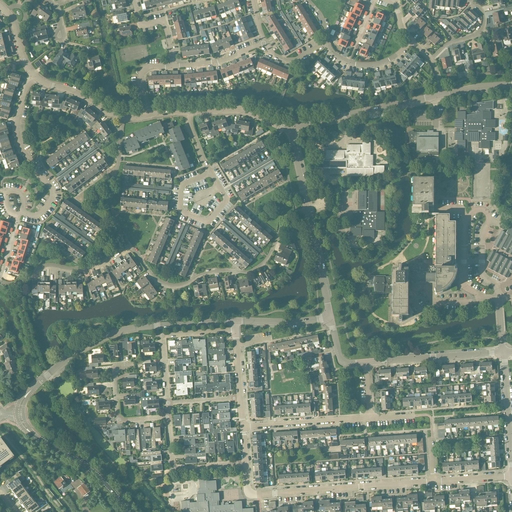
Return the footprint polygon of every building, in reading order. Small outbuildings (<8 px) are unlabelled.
[(117,0),(111,0),(112,4),(115,4),(116,9),(127,7),(124,0),(122,0),(117,1),(117,0)] [(154,0),(157,8),(162,7),(160,0),(154,0)] [(230,11),(235,9),(232,0),(227,2),(230,11)] [(237,0),(233,0),(232,0),(235,9),(241,7),(237,0)] [(225,13),(230,11),(227,2),(222,4),(225,13)] [(415,14),(418,17),(420,15),(423,12),(420,9),(422,7),(418,2),(417,2),(415,5),(415,4),(408,12),(412,17),(415,14)] [(364,7),(356,3),(354,9),(362,12),(361,13),(364,15),(365,12),(362,11),(364,7)] [(225,13),(222,4),(217,6),(220,15),(225,13)] [(296,14),(304,9),(301,4),(293,9),(296,14)] [(36,9),(31,14),(35,17),(37,14),(43,18),(42,19),(46,22),(52,14),(48,11),(49,10),(46,7),(45,8),(42,6),(39,11),(36,9)] [(80,8),(72,10),(74,19),(74,20),(80,19),(79,17),(86,16),(84,6),(80,7),(80,8)] [(299,18),(306,14),(304,9),(296,14),(299,18)] [(354,9),(352,14),(358,16),(358,17),(359,17),(361,13),(362,12),(354,9)] [(466,10),(464,11),(474,20),(478,16),(471,10),(469,12),(466,10)] [(122,11),(113,13),(114,17),(116,16),(117,24),(129,21),(128,13),(122,15),(122,11)] [(470,24),(474,20),(464,11),(463,13),(466,16),(464,18),(470,24)] [(502,12),(493,14),(495,25),(504,23),(502,12)] [(350,13),(348,18),(355,22),(355,23),(358,24),(359,22),(356,20),(358,17),(358,16),(352,14),(350,13)] [(378,13),(376,17),(375,18),(383,22),(385,17),(378,13)] [(302,23),(309,18),(306,14),(299,18),(302,23)] [(268,24),(276,20),(273,15),(265,20),(268,24)] [(417,27),(420,30),(426,24),(423,21),(425,19),(420,15),(418,17),(410,25),(415,29),(417,27)] [(174,24),(183,22),(181,16),(173,18),(174,24)] [(372,18),(375,19),(373,24),(375,24),(381,27),(383,22),(375,18),(376,17),(373,16),(372,18)] [(464,18),(463,17),(461,20),(458,17),(457,18),(466,28),(470,24),(464,18)] [(236,21),(238,26),(247,23),(245,18),(236,21)] [(304,28),(312,23),(309,18),(302,23),(304,28)] [(348,18),(345,23),(353,27),(355,23),(355,22),(348,18)] [(458,23),(456,25),(459,28),(463,32),(466,28),(457,18),(455,20),(458,23)] [(268,24),(271,29),(279,24),(276,20),(268,24)] [(455,32),(443,20),(441,22),(447,27),(445,29),(452,36),(455,32)] [(456,25),(452,21),(450,24),(447,21),(443,20),(455,32),(459,28),(456,25)] [(240,31),(249,28),(247,23),(238,26),(240,31)] [(307,32),(315,27),(312,23),(304,28),(307,32)] [(345,23),(343,28),(351,32),(350,33),(353,34),(354,32),(351,31),(353,27),(345,23)] [(431,27),(427,23),(426,24),(420,30),(417,33),(421,38),(424,35),(427,38),(432,33),(432,32),(429,30),(431,27)] [(91,30),(90,27),(89,24),(83,26),(83,29),(77,30),(78,37),(83,36),(83,39),(89,38),(88,34),(87,31),(91,30)] [(274,34),(282,29),(279,24),(271,29),(274,34)] [(380,33),(383,28),(381,27),(375,24),(372,29),(380,33)] [(35,32),(33,32),(34,37),(37,36),(37,38),(38,42),(44,40),(44,43),(48,42),(48,39),(47,34),(49,33),(47,25),(35,29),(35,32)] [(122,26),(116,27),(116,30),(120,29),(121,37),(132,35),(130,27),(122,29),(122,26)] [(318,32),(315,27),(307,32),(310,37),(318,32)] [(369,29),(372,30),(370,34),(378,38),(380,33),(372,29),(373,28),(370,27),(369,29)] [(242,36),(251,33),(249,28),(240,31),(242,36)] [(343,28),(341,33),(342,34),(348,37),(349,37),(350,33),(351,32),(343,28)] [(277,38),(285,33),(282,29),(274,34),(277,38)] [(503,40),(504,44),(505,45),(506,45),(510,44),(510,40),(511,39),(511,30),(511,29),(503,31),(505,40),(503,40)] [(439,35),(434,30),(432,32),(432,33),(427,38),(424,41),(429,45),(432,42),(435,45),(440,40),(437,37),(439,35)] [(186,33),(177,35),(179,41),(187,38),(190,38),(189,32),(186,33)] [(251,33),(242,36),(245,41),(253,38),(251,33)] [(287,38),(285,33),(277,38),(280,43),(287,38)] [(342,34),(340,39),(348,43),(348,44),(351,45),(351,43),(348,42),(350,38),(349,37),(348,37),(342,34)] [(368,39),(376,43),(378,38),(370,34),(368,38),(368,39)] [(231,37),(225,39),(229,48),(234,46),(231,37)] [(364,39),(367,41),(366,44),(366,45),(372,47),(371,47),(373,48),(376,43),(368,39),(368,38),(365,37),(364,39)] [(283,47),(290,43),(287,38),(280,43),(283,47)] [(495,45),(491,46),(494,57),(502,56),(500,48),(503,48),(502,41),(497,38),(495,40),(497,42),(495,45)] [(220,41),(224,50),(229,48),(225,39),(220,41)] [(346,48),(348,44),(348,43),(340,39),(338,44),(346,48)] [(214,40),(209,42),(210,45),(212,49),(214,54),(219,52),(215,43),(214,40)] [(215,43),(219,52),(224,50),(220,41),(215,43)] [(293,47),(290,43),(283,47),(286,52),(293,47)] [(479,49),(472,51),(474,60),(485,58),(483,52),(486,51),(484,43),(478,44),(479,49)] [(366,44),(364,44),(362,48),(361,49),(369,52),(371,47),(372,47),(366,45),(366,44)] [(209,45),(203,46),(204,55),(210,54),(209,50),(212,49),(210,45),(209,46),(209,45)] [(361,50),(359,54),(367,58),(369,52),(361,49),(362,48),(359,46),(358,49),(361,50)] [(463,49),(454,51),(457,62),(465,60),(465,62),(469,61),(467,54),(464,54),(463,49)] [(61,50),(53,63),(62,69),(67,62),(74,67),(79,59),(72,55),(70,58),(67,56),(68,55),(61,50)] [(412,56),(411,58),(412,59),(412,60),(418,66),(422,62),(422,61),(419,58),(416,56),(416,55),(414,53),(413,55),(412,56)] [(411,61),(409,63),(408,64),(415,70),(418,66),(412,60),(412,59),(411,58),(410,58),(406,55),(404,57),(408,60),(409,59),(411,61)] [(89,64),(85,65),(87,75),(91,74),(91,71),(94,70),(94,68),(101,67),(99,57),(89,59),(90,63),(89,63),(89,64)] [(314,67),(318,71),(324,64),(325,65),(326,63),(326,62),(329,58),(327,57),(324,60),(325,61),(323,63),(320,60),(314,67)] [(450,58),(441,60),(443,69),(452,68),(450,58)] [(250,59),(245,61),(249,69),(254,67),(252,64),(252,62),(250,59)] [(262,70),(265,61),(260,59),(257,67),(262,70)] [(249,69),(245,61),(240,63),(243,71),(249,69)] [(262,70),(267,72),(270,63),(265,61),(262,70)] [(408,64),(409,63),(407,62),(405,63),(407,65),(405,68),(404,68),(411,74),(413,76),(417,72),(415,70),(408,64)] [(240,63),(235,65),(238,73),(243,71),(240,63)] [(267,72),(272,74),(275,65),(270,63),(267,72)] [(404,82),(411,74),(404,68),(405,68),(403,66),(402,67),(398,63),(397,65),(400,69),(401,68),(403,69),(400,73),(401,73),(399,74),(403,81),(404,82)] [(324,64),(318,71),(316,73),(320,77),(322,75),(328,68),(329,69),(331,67),(329,65),(327,67),(325,65),(324,64)] [(328,68),(322,75),(326,78),(332,72),(333,72),(335,71),(334,70),(337,66),(335,64),(332,68),(331,67),(329,69),(328,68)] [(230,67),(233,75),(238,73),(235,65),(230,67)] [(280,68),(275,65),(272,74),(277,76),(280,68)] [(228,77),(233,75),(230,67),(225,69),(228,77)] [(282,78),(285,70),(280,68),(277,76),(282,78)] [(224,82),(229,80),(228,77),(225,69),(220,71),(223,79),(224,82)] [(290,72),(285,70),(282,78),(287,80),(290,72)] [(341,86),(347,87),(348,78),(349,78),(349,76),(348,76),(349,71),(346,71),(346,75),(347,76),(347,78),(342,78),(340,78),(338,81),(338,84),(341,84),(341,86)] [(336,75),(333,72),(332,72),(326,78),(331,82),(337,76),(339,74),(337,73),(336,75)] [(358,80),(355,79),(354,79),(353,88),(358,89),(359,80),(360,80),(361,77),(360,77),(360,72),(358,72),(357,77),(358,77),(358,80)] [(381,91),(380,88),(378,79),(379,79),(379,77),(378,77),(377,72),(374,73),(375,78),(377,77),(377,80),(373,81),(374,88),(372,88),(373,92),(381,91)] [(10,73),(8,79),(18,82),(19,81),(20,77),(10,73)] [(389,77),(391,86),(397,85),(398,87),(402,85),(398,78),(396,79),(395,76),(396,76),(395,73),(393,74),(394,76),(390,77),(389,77)] [(354,79),(355,79),(355,77),(353,76),(352,79),(349,78),(348,78),(347,87),(353,88),(354,79)] [(359,80),(358,89),(364,89),(368,89),(368,85),(367,85),(368,81),(366,81),(366,78),(364,78),(364,80),(360,80),(359,80)] [(18,82),(8,79),(6,84),(4,84),(17,87),(18,83),(21,84),(22,82),(19,81),(18,82)] [(13,92),(13,91),(15,87),(17,88),(17,87),(4,84),(3,89),(13,92)] [(13,92),(3,89),(1,94),(11,98),(13,93),(16,94),(16,93),(17,92),(13,91),(13,92)] [(42,107),(43,98),(40,98),(40,94),(33,93),(32,101),(36,101),(36,105),(42,106),(42,107)] [(1,94),(0,97),(0,99),(10,103),(10,102),(11,98),(1,94)] [(52,104),(53,96),(46,95),(46,99),(43,99),(43,98),(42,107),(48,108),(48,104),(52,104)] [(59,97),(53,96),(52,104),(55,104),(55,108),(61,109),(63,101),(59,101),(59,97)] [(10,103),(0,99),(0,105),(10,109),(8,108),(9,104),(12,105),(13,104),(13,103),(10,102),(10,103)] [(71,109),(74,101),(67,99),(66,102),(63,101),(61,109),(66,111),(67,107),(71,109)] [(80,104),(74,101),(71,109),(74,110),(72,114),(78,116),(82,109),(78,108),(80,104)] [(478,103),(475,104),(474,104),(473,104),(473,105),(472,105),(472,106),(471,106),(471,107),(471,108),(471,109),(472,110),(472,111),(473,111),(473,112),(474,112),(475,112),(476,112),(476,114),(469,115),(469,117),(465,116),(466,112),(457,112),(457,120),(454,120),(454,128),(457,128),(457,133),(454,133),(454,141),(457,141),(457,149),(458,149),(458,157),(468,157),(468,142),(478,142),(478,149),(489,149),(489,141),(495,141),(495,133),(491,133),(491,128),(495,128),(495,120),(491,120),(491,112),(489,112),(489,109),(493,109),(493,102),(493,101),(484,102),(484,104),(478,104),(478,103)] [(0,111),(8,114),(9,113),(10,109),(0,105),(0,111)] [(84,116),(87,118),(92,112),(87,108),(84,111),(82,109),(78,116),(82,119),(84,116)] [(8,115),(11,116),(12,114),(9,113),(8,114),(0,111),(0,117),(7,120),(8,115)] [(92,112),(87,118),(85,121),(88,123),(88,124),(92,127),(98,122),(95,120),(97,116),(92,112)] [(225,119),(219,121),(221,129),(225,128),(226,132),(231,130),(232,133),(231,121),(226,123),(225,119)] [(221,129),(219,121),(212,124),(214,128),(211,129),(210,126),(214,136),(219,134),(218,130),(221,129)] [(241,130),(243,122),(236,121),(236,125),(231,124),(231,121),(232,133),(237,134),(238,130),(241,130)] [(98,122),(92,127),(95,132),(99,129),(101,132),(107,128),(103,122),(100,125),(98,122)] [(250,123),(243,122),(241,130),(245,131),(244,135),(250,136),(252,128),(249,127),(250,123)] [(136,138),(123,143),(127,153),(132,151),(133,153),(136,152),(135,150),(140,148),(138,143),(144,141),(144,143),(147,142),(146,140),(157,136),(157,138),(160,137),(159,135),(165,133),(163,130),(168,128),(167,125),(168,124),(167,123),(161,125),(160,123),(134,133),(136,138)] [(211,137),(214,136),(210,126),(207,127),(206,123),(199,126),(202,133),(206,132),(207,136),(210,135),(211,137)] [(6,129),(0,131),(0,137),(8,134),(6,130),(9,129),(9,127),(6,128),(6,129)] [(179,127),(169,131),(171,136),(170,137),(171,140),(172,139),(174,144),(170,146),(172,151),(170,152),(171,154),(173,154),(177,164),(175,165),(176,167),(178,167),(180,172),(190,168),(180,142),(185,140),(179,127)] [(111,133),(107,128),(101,132),(103,135),(100,138),(103,142),(110,138),(108,135),(111,133)] [(417,133),(414,133),(414,132),(413,132),(412,131),(411,131),(410,131),(410,132),(409,132),(409,133),(408,133),(408,134),(408,135),(412,152),(417,163),(430,163),(430,156),(438,156),(438,153),(438,133),(433,133),(433,131),(427,131),(427,133),(417,133)] [(78,135),(79,137),(80,137),(84,143),(85,143),(87,142),(88,143),(90,142),(84,133),(81,135),(80,134),(78,135)] [(80,137),(79,137),(77,138),(76,137),(74,138),(75,140),(80,146),(82,145),(84,146),(86,145),(85,143),(84,143),(80,137)] [(10,138),(7,139),(8,140),(0,142),(0,148),(9,146),(8,141),(11,140),(10,138)] [(70,142),(71,143),(76,149),(78,148),(79,149),(82,148),(80,146),(75,140),(73,141),(72,140),(70,142)] [(261,152),(264,150),(265,152),(267,151),(262,142),(259,143),(258,142),(256,143),(257,145),(261,152)] [(71,143),(69,144),(68,143),(66,145),(67,146),(72,153),(72,152),(74,151),(75,153),(77,151),(76,149),(71,143)] [(347,150),(326,150),(326,161),(323,161),(323,169),(346,169),(346,177),(374,177),(374,174),(385,174),(385,166),(376,166),(373,166),(373,156),(371,156),(371,143),(362,143),(362,145),(347,145),(347,150)] [(257,154),(259,153),(260,155),(262,153),(261,152),(257,145),(255,146),(254,145),(252,146),(252,147),(253,147),(257,154)] [(11,151),(11,150),(9,146),(0,148),(0,151),(1,154),(11,151)] [(62,148),(63,149),(68,156),(70,154),(71,156),(73,154),(72,152),(72,153),(67,146),(65,148),(64,146),(62,148)] [(252,157),(255,156),(256,157),(258,156),(257,154),(253,147),(252,147),(250,149),(249,147),(247,148),(248,150),(252,157)] [(14,149),(11,150),(11,151),(1,154),(3,160),(15,156),(15,155),(13,156),(12,152),(15,151),(14,149)] [(63,149),(61,151),(60,149),(58,151),(59,152),(64,159),(66,157),(67,159),(69,157),(68,156),(63,149)] [(248,160),(250,158),(251,160),(253,159),(252,157),(248,150),(246,151),(245,150),(243,151),(243,153),(244,152),(248,160)] [(53,154),(54,155),(59,162),(60,162),(62,160),(63,162),(65,160),(64,159),(59,152),(56,154),(55,152),(53,154)] [(238,154),(239,155),(243,162),(246,161),(247,163),(249,161),(248,160),(244,152),(243,153),(241,154),(240,152),(238,154)] [(55,165),(57,163),(59,165),(61,163),(60,162),(59,162),(54,155),(52,157),(51,156),(49,157),(50,158),(55,165)] [(239,155),(237,157),(236,155),(234,156),(234,158),(235,158),(239,165),(241,164),(242,165),(244,164),(243,162),(239,155)] [(5,159),(6,164),(17,161),(16,160),(15,156),(3,160),(5,159)] [(57,167),(55,165),(50,158),(48,160),(47,159),(45,160),(51,168),(53,166),(54,168),(57,167)] [(231,158),(229,159),(230,161),(230,160),(234,168),(234,167),(237,166),(238,168),(240,167),(239,165),(235,158),(234,158),(232,159),(231,158)] [(17,161),(6,164),(8,170),(19,166),(17,162),(20,161),(19,159),(16,160),(17,161)] [(104,169),(106,167),(107,169),(109,167),(103,159),(101,161),(99,159),(97,161),(98,162),(99,162),(104,169)] [(230,170),(232,169),(233,171),(235,169),(234,167),(234,168),(230,160),(230,161),(228,162),(227,160),(225,162),(226,163),(230,170)] [(105,170),(104,169),(99,162),(98,162),(96,164),(95,162),(93,164),(94,166),(94,165),(99,172),(102,170),(103,172),(105,170)] [(231,172),(230,170),(226,163),(223,164),(222,163),(220,164),(225,173),(228,171),(229,173),(231,172)] [(95,175),(97,174),(98,175),(100,173),(99,172),(94,165),(94,166),(92,167),(91,165),(89,167),(90,169),(95,175)] [(90,169),(88,170),(87,169),(85,170),(86,172),(91,178),(93,177),(94,178),(96,176),(95,175),(90,169)] [(278,180),(280,179),(281,180),(283,179),(278,170),(276,172),(275,170),(273,171),(274,173),(278,180)] [(87,181),(89,180),(90,181),(92,180),(91,178),(86,172),(84,173),(83,172),(81,173),(82,175),(87,181)] [(273,183),(274,183),(276,181),(277,183),(279,181),(278,180),(274,173),(271,174),(270,173),(268,174),(269,176),(273,183)] [(83,184),(85,183),(86,184),(88,183),(87,181),(82,175),(80,176),(79,175),(76,176),(78,178),(83,184)] [(274,184),(274,183),(273,183),(269,176),(267,177),(266,175),(264,177),(265,178),(269,185),(271,184),(272,185),(274,184)] [(84,186),(83,184),(78,178),(76,179),(74,178),(72,179),(73,181),(74,181),(78,188),(79,188),(81,186),(82,187),(84,186)] [(265,178),(262,180),(261,178),(259,179),(260,181),(264,188),(265,188),(267,187),(268,188),(270,187),(269,185),(265,178)] [(434,207),(434,179),(413,179),(413,212),(422,212),(422,213),(433,213),(433,207),(434,207)] [(74,191),(77,189),(78,190),(80,189),(79,188),(78,188),(74,181),(73,181),(71,183),(70,181),(68,183),(69,184),(74,191)] [(255,182),(256,184),(256,183),(260,191),(262,189),(263,191),(265,189),(265,188),(264,188),(260,181),(258,182),(257,181),(255,182)] [(250,184),(251,186),(256,193),(258,192),(259,193),(261,192),(260,191),(256,183),(256,184),(253,185),(252,183),(250,184)] [(75,192),(74,191),(69,184),(67,186),(66,184),(64,186),(70,194),(72,192),(73,194),(75,192)] [(246,187),(247,189),(251,196),(253,195),(254,196),(257,195),(256,193),(251,186),(249,188),(248,186),(246,187)] [(247,199),(249,197),(250,199),(252,197),(251,196),(247,189),(245,190),(244,188),(241,190),(242,192),(242,191),(247,199)] [(350,236),(363,236),(363,239),(374,239),(374,231),(384,231),(384,212),(377,212),(377,189),(369,189),(369,191),(358,191),(358,212),(353,212),(353,228),(350,228),(350,236)] [(248,200),(247,199),(242,191),(242,192),(240,193),(239,191),(237,192),(242,201),(244,200),(245,201),(248,200)] [(70,203),(68,202),(69,200),(67,199),(61,207),(63,208),(62,210),(64,212),(65,210),(70,203)] [(65,210),(68,211),(66,213),(69,215),(70,213),(74,206),(72,205),(73,203),(71,202),(70,203),(65,210)] [(70,213),(72,214),(71,216),(73,218),(74,216),(79,209),(76,208),(77,206),(75,205),(74,206),(70,213)] [(241,211),(241,210),(239,209),(240,207),(238,206),(232,213),(234,215),(233,217),(234,218),(236,217),(241,211)] [(74,216),(76,217),(75,219),(77,221),(78,219),(83,212),(81,211),(82,209),(79,208),(79,209),(74,216)] [(238,222),(240,220),(245,214),(243,212),(244,211),(242,209),(241,210),(241,211),(236,217),(238,219),(236,220),(238,222)] [(81,224),(82,222),(87,215),(85,214),(86,212),(84,211),(83,212),(78,219),(80,220),(79,222),(81,224)] [(242,225),(244,224),(249,217),(247,216),(248,214),(246,213),(245,214),(240,220),(242,222),(240,223),(242,225)] [(88,214),(87,215),(82,222),(85,223),(83,225),(86,227),(87,225),(91,218),(89,217),(90,215),(88,214)] [(374,282),(374,284),(375,294),(385,294),(393,294),(393,317),(399,317),(399,321),(401,321),(401,322),(413,316),(412,314),(413,313),(412,310),(409,305),(408,305),(408,303),(408,282),(436,282),(436,295),(438,295),(441,294),(443,293),(445,291),(447,290),(449,288),(451,286),(452,284),(453,282),(454,280),(455,278),(456,276),(456,274),(457,271),(457,269),(455,269),(455,266),(456,222),(449,222),(449,221),(449,219),(449,215),(448,215),(436,215),(436,266),(408,266),(408,269),(407,269),(402,269),(402,265),(398,265),(398,269),(393,269),(393,277),(386,277),(385,276),(374,276),(374,282)] [(244,224),(246,225),(244,227),(246,229),(248,227),(247,227),(253,221),(251,219),(252,218),(250,216),(249,217),(244,224)] [(96,221),(93,220),(94,218),(92,217),(91,218),(87,225),(89,226),(88,228),(90,230),(91,228),(96,221)] [(172,227),(172,226),(173,224),(175,225),(176,222),(167,218),(166,221),(164,220),(163,223),(165,223),(172,227)] [(247,227),(248,227),(249,229),(248,230),(250,232),(251,231),(251,230),(257,224),(255,222),(256,221),(254,219),(253,221),(247,227)] [(94,233),(95,231),(100,224),(98,223),(99,221),(96,220),(96,221),(91,228),(93,229),(92,231),(94,232),(94,233)] [(0,221),(0,222),(0,227),(7,229),(7,230),(10,231),(10,229),(7,228),(9,224),(0,221)] [(511,222),(506,234),(501,231),(495,244),(511,252),(511,222)] [(101,223),(100,224),(95,231),(97,232),(96,234),(98,236),(104,227),(102,226),(103,224),(101,223)] [(170,231),(171,229),(173,230),(174,227),(172,226),(172,227),(165,223),(164,226),(162,225),(161,228),(163,228),(170,231)] [(254,235),(255,234),(261,228),(259,226),(260,225),(258,223),(257,224),(251,230),(251,231),(253,232),(252,234),(254,235)] [(52,229),(49,228),(51,226),(48,224),(42,233),(45,234),(44,236),(46,237),(47,236),(52,229)] [(255,234),(257,236),(256,237),(258,239),(259,237),(265,231),(263,229),(264,228),(262,226),(261,228),(255,234)] [(50,240),(51,239),(56,232),(54,231),(55,229),(53,227),(52,229),(47,236),(49,237),(48,239),(50,240)] [(21,234),(29,236),(31,231),(23,228),(21,233),(21,234)] [(172,232),(170,231),(163,228),(162,231),(160,230),(159,232),(160,233),(161,233),(168,236),(169,234),(171,234),(172,232)] [(220,235),(220,234),(218,233),(219,231),(217,229),(211,237),(213,239),(212,240),(214,242),(215,241),(220,235)] [(51,239),(53,240),(52,242),(54,243),(55,242),(60,235),(58,234),(59,232),(57,230),(56,232),(51,239)] [(259,237),(261,239),(260,241),(262,242),(263,241),(269,235),(268,234),(266,233),(268,231),(266,230),(265,231),(259,237)] [(202,239),(203,237),(204,237),(205,235),(196,231),(195,234),(193,233),(192,235),(194,236),(202,239)] [(28,241),(29,236),(21,234),(21,233),(18,232),(18,234),(21,235),(19,239),(29,242),(28,241)] [(64,238),(62,237),(63,235),(61,233),(60,235),(55,242),(58,243),(57,245),(59,246),(60,245),(64,238)] [(170,237),(168,236),(161,233),(160,233),(159,235),(158,235),(157,237),(158,238),(166,241),(167,238),(169,239),(170,237)] [(218,246),(219,244),(218,244),(224,238),(222,236),(223,235),(221,233),(220,234),(220,235),(215,241),(217,243),(216,244),(218,246)] [(270,233),(268,234),(269,235),(263,241),(265,243),(264,244),(266,246),(273,238),(270,236),(271,235),(270,233)] [(65,236),(64,238),(60,245),(62,246),(61,248),(63,249),(64,248),(69,241),(66,240),(68,238),(65,236)] [(199,244),(200,244),(201,241),(202,242),(203,240),(202,239),(194,236),(193,238),(191,238),(190,240),(192,241),(199,244)] [(221,249),(223,248),(222,248),(228,241),(226,240),(227,238),(225,236),(224,238),(218,244),(219,244),(221,246),(219,247),(221,249)] [(164,246),(165,243),(167,244),(168,242),(166,241),(158,238),(157,240),(156,239),(155,242),(156,242),(164,246)] [(21,240),(20,244),(20,245),(28,247),(29,242),(19,239),(21,240)] [(70,239),(69,241),(64,248),(66,249),(65,251),(67,252),(68,251),(73,244),(71,243),(72,241),(70,239)] [(232,245),(230,243),(231,241),(229,240),(228,241),(222,248),(223,248),(224,249),(223,251),(225,252),(226,251),(232,245)] [(197,249),(198,246),(200,247),(201,244),(200,244),(199,244),(192,241),(191,243),(189,242),(188,245),(190,246),(197,249)] [(71,255),(72,254),(77,247),(75,246),(76,244),(74,242),(73,244),(68,251),(70,252),(69,254),(71,255)] [(162,250),(163,248),(165,249),(166,246),(164,246),(156,242),(155,245),(154,244),(153,247),(154,247),(162,250)] [(20,245),(20,244),(17,243),(16,245),(19,246),(18,250),(26,253),(28,247),(20,245)] [(226,251),(228,253),(227,254),(229,256),(230,255),(230,254),(236,248),(234,246),(235,245),(233,243),(232,245),(226,251)] [(76,258),(77,257),(81,250),(79,249),(80,247),(78,245),(77,247),(72,254),(75,255),(74,257),(76,258)] [(285,266),(291,251),(280,246),(278,250),(283,252),(282,256),(278,254),(275,261),(285,266)] [(160,255),(161,253),(163,253),(164,251),(162,250),(154,247),(153,250),(152,249),(151,251),(152,252),(160,255)] [(240,252),(239,252),(238,250),(239,248),(237,247),(236,248),(230,254),(230,255),(232,256),(231,257),(233,259),(234,258),(240,252)] [(82,248),(81,250),(77,257),(79,258),(78,260),(80,261),(86,253),(83,252),(85,250),(82,248)] [(193,258),(194,256),(196,256),(197,254),(195,253),(188,250),(187,253),(185,252),(184,254),(186,255),(193,258)] [(241,250),(239,252),(240,252),(234,258),(236,260),(235,261),(237,263),(238,261),(244,255),(243,255),(241,253),(243,252),(241,250)] [(152,252),(151,254),(150,254),(149,256),(150,257),(158,260),(159,257),(161,258),(162,256),(160,255),(152,252)] [(23,263),(24,258),(16,256),(17,254),(13,253),(13,256),(16,257),(15,261),(13,260),(23,263)] [(241,266),(242,265),(247,258),(245,257),(247,255),(245,253),(243,255),(244,255),(238,261),(240,263),(239,264),(241,266)] [(125,260),(132,270),(137,266),(128,254),(125,256),(129,260),(126,262),(125,260)] [(195,259),(193,258),(186,255),(185,257),(183,257),(182,259),(184,260),(191,263),(192,260),(194,261),(195,259)] [(488,268),(502,275),(509,263),(494,255),(488,268)] [(160,261),(158,260),(150,257),(149,259),(148,259),(147,261),(156,265),(157,262),(159,263),(160,261)] [(249,257),(247,258),(242,265),(244,266),(243,268),(245,269),(251,262),(249,260),(251,259),(249,257)] [(132,270),(125,260),(120,263),(126,271),(130,268),(132,270)] [(189,268),(190,265),(192,266),(193,264),(191,263),(184,260),(183,262),(181,261),(180,264),(182,265),(189,268)] [(115,267),(123,277),(121,274),(126,271),(120,263),(115,267)] [(511,264),(509,263),(502,275),(507,278),(511,269),(511,264)] [(17,274),(19,268),(11,266),(11,265),(8,264),(7,266),(11,267),(9,271),(17,274)] [(187,273),(187,272),(188,270),(190,271),(191,268),(189,268),(182,265),(181,267),(179,266),(178,269),(179,269),(180,269),(187,273)] [(118,280),(123,277),(115,267),(117,269),(112,273),(118,280)] [(189,273),(187,272),(187,273),(180,269),(179,269),(178,272),(177,271),(176,273),(185,277),(186,275),(188,275),(189,273)] [(268,282),(272,280),(267,272),(265,273),(263,274),(262,272),(258,274),(259,276),(258,277),(257,276),(253,278),(258,286),(267,280),(268,282)] [(106,283),(103,277),(104,277),(102,274),(97,276),(101,285),(102,288),(107,285),(106,283)] [(114,286),(109,274),(104,277),(103,277),(106,283),(107,285),(108,288),(114,286)] [(95,288),(101,285),(97,276),(91,279),(96,290),(95,288)] [(139,294),(142,292),(151,285),(145,277),(141,280),(141,279),(137,282),(142,288),(137,291),(139,294)] [(234,291),(237,291),(236,284),(233,285),(233,282),(232,282),(231,277),(224,279),(226,290),(234,289),(234,291)] [(218,287),(221,286),(220,279),(217,280),(217,278),(208,279),(210,289),(219,288),(218,287)] [(91,293),(96,290),(91,279),(92,281),(87,284),(91,293)] [(248,279),(239,280),(241,293),(250,291),(250,293),(253,293),(251,281),(248,282),(248,279)] [(157,294),(151,285),(142,292),(144,294),(145,294),(150,300),(154,297),(154,296),(157,294)] [(203,294),(206,293),(205,285),(194,287),(196,297),(204,296),(203,294)] [(216,349),(224,348),(225,348),(224,343),(223,343),(223,336),(207,337),(207,342),(215,342),(216,349)] [(113,346),(110,346),(110,350),(114,350),(114,353),(114,356),(122,356),(122,351),(125,351),(124,342),(124,338),(120,338),(120,342),(121,342),(121,345),(113,346)] [(128,338),(124,338),(124,342),(125,351),(128,350),(128,355),(136,355),(136,344),(128,345),(127,342),(128,342),(128,338)] [(193,339),(193,340),(193,348),(201,347),(201,356),(206,355),(205,339),(198,340),(198,339),(193,339)] [(194,356),(193,348),(193,340),(186,340),(181,340),(181,341),(182,349),(189,348),(189,356),(194,356)] [(144,352),(155,351),(154,343),(149,344),(149,341),(140,341),(141,345),(144,344),(144,352)] [(182,357),(182,349),(181,341),(175,341),(169,341),(170,350),(177,349),(177,357),(182,357)] [(3,354),(7,363),(4,364),(5,368),(6,368),(9,375),(16,372),(13,363),(15,362),(13,356),(11,357),(9,350),(9,349),(5,345),(0,348),(0,350),(3,354)] [(217,361),(225,360),(226,360),(225,354),(224,355),(224,348),(216,349),(208,349),(208,354),(216,353),(217,361)] [(89,363),(90,367),(92,367),(98,366),(98,363),(103,363),(102,355),(92,355),(93,363),(89,363)] [(325,356),(316,358),(317,361),(315,362),(315,364),(318,364),(320,363),(326,362),(325,356)] [(174,372),(175,372),(183,371),(183,364),(191,363),(190,358),(175,360),(175,366),(174,366),(174,372)] [(151,360),(142,361),(136,361),(136,365),(145,364),(146,372),(156,371),(156,363),(151,363),(151,360)] [(217,361),(209,362),(209,366),(217,366),(218,373),(227,372),(226,367),(225,367),(225,361),(217,361)] [(485,363),(486,371),(489,370),(489,374),(495,374),(495,365),(492,366),(491,362),(485,363)] [(482,371),(486,371),(485,363),(479,363),(479,367),(476,367),(477,374),(482,374),(482,371)] [(458,368),(458,376),(464,375),(464,372),(467,372),(467,364),(460,365),(461,368),(458,368)] [(467,364),(467,372),(471,372),(471,375),(477,374),(476,367),(473,367),(473,364),(467,364)] [(452,376),(458,376),(458,368),(454,369),(454,365),(448,366),(449,374),(452,373),(452,376)] [(445,374),(449,374),(448,366),(442,366),(442,369),(439,370),(440,377),(446,377),(445,374)] [(92,367),(90,367),(83,367),(84,371),(87,371),(87,379),(98,378),(97,370),(92,370),(92,367)] [(420,368),(421,376),(424,375),(424,379),(430,378),(430,370),(427,371),(426,367),(420,368)] [(411,372),(412,379),(413,379),(417,379),(417,376),(421,376),(420,368),(414,368),(414,372),(411,372)] [(393,373),(394,381),(399,380),(399,377),(403,377),(402,369),(396,369),(396,373),(393,373)] [(406,380),(412,379),(411,372),(409,372),(408,369),(402,369),(403,377),(406,377),(406,380)] [(191,370),(183,371),(175,372),(176,378),(175,378),(175,383),(176,383),(184,383),(184,376),(192,375),(191,370)] [(381,378),(385,378),(384,370),(378,371),(378,374),(375,374),(375,383),(382,382),(381,378)] [(384,370),(385,378),(388,378),(388,381),(392,381),(394,381),(393,373),(390,374),(390,370),(384,370)] [(218,383),(219,391),(219,392),(224,391),(224,390),(231,390),(230,374),(225,374),(225,382),(218,383)] [(133,379),(137,379),(136,375),(127,375),(128,379),(123,379),(123,387),(134,386),(133,379)] [(201,392),(207,391),(206,384),(206,375),(201,376),(201,384),(194,385),(195,393),(201,393),(201,392)] [(219,391),(218,383),(218,375),(213,375),(213,383),(206,384),(207,391),(207,393),(212,392),(212,391),(219,391)] [(147,390),(158,389),(157,381),(152,382),(152,379),(143,379),(143,381),(143,383),(146,382),(147,390)] [(184,383),(176,383),(177,390),(176,390),(176,396),(185,395),(185,388),(193,387),(192,382),(184,383)] [(258,387),(258,383),(257,382),(249,382),(250,388),(254,388),(254,391),(262,390),(262,386),(258,387)] [(89,395),(99,394),(99,386),(93,387),(93,383),(85,384),(85,387),(88,387),(89,395)] [(129,396),(124,397),(125,405),(136,404),(135,400),(138,400),(141,400),(140,393),(138,393),(138,392),(129,393),(129,396)] [(145,401),(148,401),(148,409),(159,408),(158,400),(154,400),(153,397),(145,398),(145,401)] [(96,399),(96,403),(99,403),(100,410),(110,410),(110,402),(105,402),(103,402),(103,399),(96,399)] [(220,413),(223,413),(223,409),(228,409),(228,403),(219,404),(219,409),(212,410),(212,414),(220,413)] [(220,419),(213,420),(213,423),(220,423),(224,423),(229,422),(229,413),(223,413),(220,413),(220,419)] [(190,424),(191,435),(195,434),(194,424),(194,420),(193,415),(193,414),(189,414),(190,415),(184,416),(184,421),(184,425),(190,424)] [(210,433),(214,433),(213,429),(213,423),(213,420),(212,414),(209,414),(203,414),(203,415),(203,419),(203,423),(209,423),(210,433)] [(199,424),(200,434),(204,434),(203,423),(203,419),(203,415),(199,415),(193,415),(194,420),(194,424),(199,424)] [(181,435),(184,435),(185,435),(184,425),(184,421),(184,416),(180,416),(174,416),(174,425),(180,425),(181,435)] [(213,429),(214,433),(217,433),(223,432),(225,432),(225,428),(230,428),(229,422),(224,423),(220,423),(221,429),(213,429)] [(150,429),(151,438),(152,449),(156,448),(155,438),(161,437),(160,428),(154,429),(150,429)] [(145,438),(151,438),(150,429),(140,430),(142,449),(146,449),(145,438)] [(129,443),(129,440),(129,435),(129,431),(119,432),(119,430),(114,431),(115,442),(120,442),(119,441),(125,440),(126,451),(130,450),(129,443)] [(140,449),(139,434),(138,430),(129,431),(129,435),(129,443),(135,442),(136,450),(140,449)] [(227,432),(225,432),(223,432),(224,443),(224,446),(224,452),(228,451),(228,452),(234,451),(234,450),(238,450),(237,431),(232,432),(233,442),(228,443),(227,432)] [(215,452),(214,444),(209,444),(208,433),(204,434),(204,438),(205,443),(205,447),(205,451),(206,453),(215,452)] [(217,433),(214,433),(214,444),(215,452),(219,452),(224,452),(224,446),(224,443),(218,443),(217,433)] [(191,444),(194,444),(194,438),(204,438),(204,434),(200,434),(195,434),(191,435),(190,435),(185,435),(184,435),(185,445),(191,444)] [(0,466),(13,457),(0,439),(0,466)] [(195,448),(205,447),(205,443),(194,444),(191,444),(191,448),(185,448),(186,454),(191,454),(195,453),(195,448)] [(149,462),(156,461),(161,461),(160,455),(161,455),(161,451),(151,452),(147,452),(141,452),(141,456),(148,456),(149,462)] [(201,453),(195,453),(191,454),(186,454),(187,464),(196,463),(195,457),(206,456),(206,453),(201,453)] [(156,461),(149,462),(137,463),(138,466),(138,467),(152,465),(153,471),(162,471),(161,464),(157,465),(156,461)] [(60,477),(53,482),(59,489),(62,487),(63,489),(69,484),(64,479),(63,480),(60,477)] [(11,490),(21,483),(17,478),(7,485),(11,490)] [(253,511),(253,509),(242,509),(242,501),(234,502),(234,505),(229,505),(229,504),(227,503),(226,503),(225,504),(225,505),(217,506),(217,501),(220,501),(219,493),(213,493),(213,491),(217,490),(216,481),(206,481),(206,480),(199,481),(199,489),(198,489),(198,495),(196,495),(197,502),(190,503),(190,501),(181,501),(182,511),(253,511)] [(11,490),(15,495),(24,488),(21,483),(11,490)] [(83,484),(77,488),(83,496),(89,492),(83,484)] [(28,493),(24,488),(15,495),(18,500),(28,493)] [(31,498),(28,493),(18,500),(22,505),(31,498)] [(35,502),(31,498),(22,505),(25,509),(35,502)] [(32,511),(39,507),(35,502),(25,509),(27,511),(32,511)]
